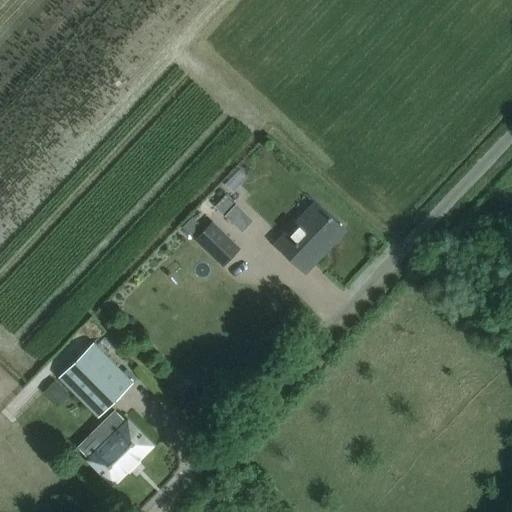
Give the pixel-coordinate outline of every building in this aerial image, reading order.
[(290,225),(313,200),(303,191),(280,216),(290,225)] [(222,216),(248,240),(261,225),(235,202),(239,199),(233,193),(221,206),(227,211),(222,216)] [(321,246),(341,225),(315,200),(275,242),(306,271),(326,250),(321,246)] [(212,220),(195,238),(223,265),(240,247),(212,220)] [(384,220),(372,229),(380,240),(392,230),(384,220)] [(127,364),(121,370),(92,341),(57,375),(99,416),(133,381),(132,381),(138,374),(127,364)] [(55,379),(43,391),(52,400),(63,388),(55,379)] [(107,440),(89,458),(113,483),(127,469),(128,470),(139,459),(138,458),(152,444),(128,419),(126,421),(115,410),(95,429),(107,440)]
